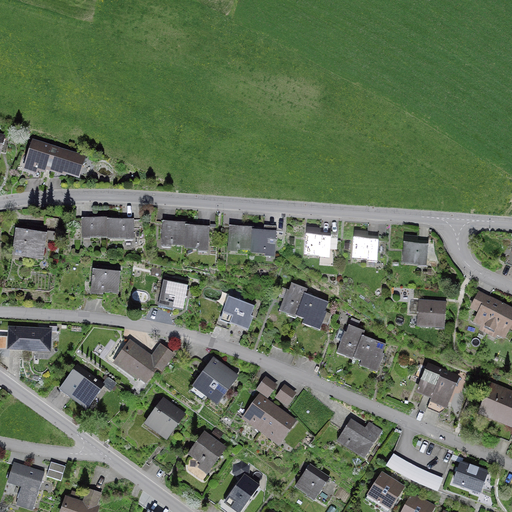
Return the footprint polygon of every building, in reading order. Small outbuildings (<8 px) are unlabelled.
[(54,149),(34,143),(26,166),(47,173),(54,149)] [(85,159),(57,151),(51,171),(66,176),(68,169),(80,173),(85,159)] [(59,219),(46,216),(44,225),(57,228),(59,219)] [(82,237),(107,237),(108,217),(82,217),(82,237)] [(136,217),(108,217),(107,237),(107,240),(135,240),(136,217)] [(163,244),(186,245),(187,224),(187,221),(164,219),(163,244)] [(211,225),(187,224),(186,245),(185,248),(209,249),(211,225)] [(230,250),(253,251),(254,229),(254,226),(232,225),(230,250)] [(47,233),(15,228),(11,255),(43,260),(47,233)] [(278,231),(254,229),(253,251),(252,254),(276,255),(278,231)] [(334,232),(309,230),(307,254),(332,256),(334,232)] [(379,236),(355,234),(353,260),(377,262),(379,236)] [(429,241),(406,239),(403,267),(427,269),(429,241)] [(123,278),(95,274),(92,298),(120,302),(123,278)] [(281,312),(298,318),(306,295),(308,291),(291,284),(281,312)] [(191,291),(165,285),(159,310),(185,316),(191,291)] [(330,304),(306,295),(298,318),(296,323),(320,332),(330,304)] [(488,332),(502,305),(487,298),(474,325),(488,332)] [(444,302),(417,300),(415,328),(442,330),(444,302)] [(256,312),(231,302),(222,324),(247,334),(256,312)] [(511,310),(502,305),(488,332),(511,343),(511,341),(511,310)] [(337,354),(353,361),(363,337),(365,332),(349,325),(337,354)] [(290,332),(279,328),(273,342),(285,347),(290,332)] [(54,332),(9,330),(8,355),(53,357),(54,332)] [(302,336),(290,332),(285,347),(296,351),(302,336)] [(313,341),(302,336),(296,351),(307,356),(313,341)] [(385,346),(363,337),(353,361),(352,364),(374,373),(385,346)] [(325,346),(313,341),(307,356),(319,361),(325,346)] [(154,358),(131,343),(114,366),(153,393),(178,356),(162,346),(154,358)] [(242,381),(215,362),(194,392),(221,411),(242,381)] [(433,396),(443,371),(421,362),(415,377),(423,380),(418,390),(433,396)] [(107,388),(79,369),(62,395),(89,414),(107,388)] [(443,371),(433,396),(428,407),(441,412),(456,376),(443,371)] [(270,389),(263,384),(258,389),(265,395),(270,389)] [(511,420),(511,392),(492,385),(481,412),(511,424),(511,420)] [(288,396),(281,390),(276,397),(283,403),(288,396)] [(251,420),(262,428),(277,408),(261,396),(243,420),(248,424),(251,420)] [(188,417),(164,400),(145,428),(169,445),(188,417)] [(294,421),(277,408),(262,428),(279,441),(294,421)] [(386,433),(357,416),(339,446),(367,463),(386,433)] [(511,426),(502,422),(496,435),(510,441),(511,436),(511,426)] [(445,451),(404,432),(387,470),(438,493),(455,455),(445,451)] [(229,450),(206,435),(190,459),(214,474),(229,450)] [(162,464),(170,452),(163,447),(154,458),(162,464)] [(178,458),(170,452),(162,464),(170,469),(178,458)] [(65,467),(52,462),(47,476),(60,480),(65,467)] [(494,473),(464,462),(455,486),(486,497),(494,473)] [(30,511),(44,477),(8,464),(0,486),(18,493),(13,506),(28,511),(30,511)] [(333,481),(311,467),(296,490),(318,504),(333,481)] [(393,511),(408,490),(384,474),(367,501),(383,511),(393,511)] [(240,511),(259,488),(243,476),(229,494),(221,487),(211,500),(222,508),(226,503),(238,511),(240,511)] [(69,494),(63,511),(100,511),(106,495),(90,490),(87,500),(69,494)] [(436,511),(439,508),(414,495),(404,511),(436,511)]
